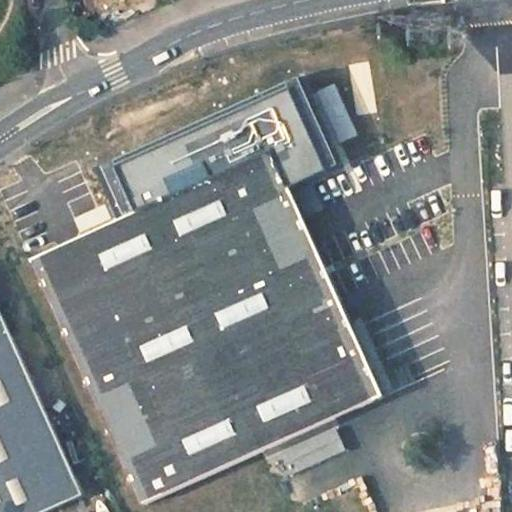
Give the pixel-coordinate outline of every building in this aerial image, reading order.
[(295,86),(306,91),(310,82),(298,78),(295,86)] [(330,236),(373,218),(352,170),(348,171),(345,165),(349,163),(323,106),(311,102),(306,91),(295,86),(283,90),(274,86),(228,105),(229,109),(222,113),(220,109),(164,134),(183,179),(256,147),(267,142),(284,134),(308,188),(312,196),(330,236)] [(262,162),(273,157),(267,142),(256,147),(262,162)] [(293,194),(276,156),(273,157),(262,162),(33,262),(140,506),(384,400),(297,203),(293,194)] [(293,194),(297,203),(312,196),(308,188),(293,194)] [(0,511),(51,511),(86,497),(0,300),(0,511)]
